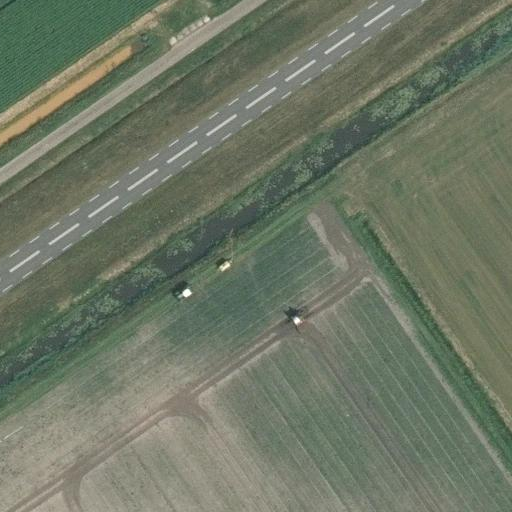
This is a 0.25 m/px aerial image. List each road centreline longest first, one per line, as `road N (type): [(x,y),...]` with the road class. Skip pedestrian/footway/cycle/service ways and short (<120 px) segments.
road 1 (primary): [(0,279),(403,0)]
road 2 (unclassified): [(0,176),(255,0)]
